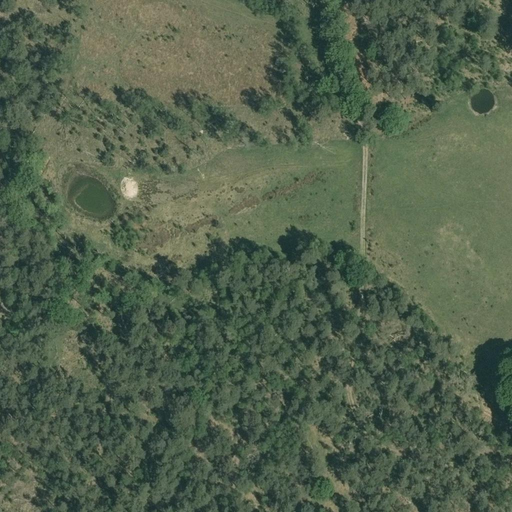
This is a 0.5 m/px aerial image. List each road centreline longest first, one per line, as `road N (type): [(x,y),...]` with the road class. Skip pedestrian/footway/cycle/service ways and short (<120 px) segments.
road 1 (track): [(353,390),(374,158),(332,39),(327,0)]
road 2 (track): [(353,390),(225,392),(0,416)]
road 3 (track): [(511,459),(430,468),(396,454),(352,404),(353,390)]
